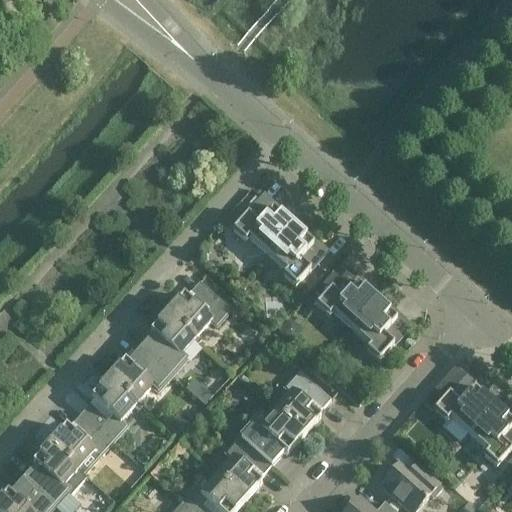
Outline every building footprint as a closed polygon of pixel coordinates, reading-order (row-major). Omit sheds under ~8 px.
[(248,241),(267,257),(292,229),(273,211),(275,208),(264,198),(232,233),(245,244),(248,241)] [(312,246),(292,229),(267,257),(285,274),(282,278),(295,289),(326,254),(315,244),(312,246)] [(332,316),(350,332),(376,304),(356,286),(359,283),(347,273),(316,308),(328,319),(332,316)] [(183,298),(166,316),(199,345),(200,343),(196,340),(210,324),(216,329),(230,313),(199,285),(186,300),(183,298)] [(396,321),(376,304),(350,332),(369,349),(366,353),(378,364),(410,329),(398,319),(396,321)] [(199,345),(166,316),(149,335),(152,337),(140,351),(171,379),(184,364),(179,359),(193,344),(197,347),(199,345)] [(410,349),(415,344),(409,339),(404,344),(410,349)] [(171,379),(140,351),(127,366),(124,363),(107,382),(140,411),(142,409),(138,405),(151,390),(157,395),(171,379)] [(272,408),(271,410),(303,439),(320,420),(317,418),(330,403),(299,375),(285,391),(290,396),(276,411),(272,408)] [(449,421),(468,438),(494,409),(474,392),(476,389),(465,378),(433,413),(446,425),(449,421)] [(140,411),(107,382),(91,400),(94,403),(81,417),(112,445),(126,429),(120,425),(134,409),(138,413),(140,411)] [(511,425),(494,409),(468,438),(486,455),(483,458),(496,470),(511,451),(511,425)] [(254,426),(240,441),(271,469),(284,455),(287,458),(303,439),(271,410),(269,412),(273,415),(259,431),(254,426)] [(215,420),(207,413),(200,421),(203,424),(212,423),(215,420)] [(112,445),(81,417),(68,431),(65,428),(49,447),(81,476),(83,474),(79,471),(93,455),(98,460),(112,445)] [(161,430),(174,441),(185,428),(180,423),(165,424),(161,430)] [(178,445),(186,452),(189,449),(189,440),(185,437),(178,445)] [(214,473),(212,475),(245,504),(261,486),(258,483),(271,469),(240,441),(226,457),(232,462),(218,477),(214,473)] [(178,445),(170,454),(173,458),(183,457),(186,453),(186,452),(178,445)] [(81,476),(49,447),(32,466),(35,468),(22,483),(53,510),(67,495),(61,490),(75,475),(79,478),(81,476)] [(134,482),(143,473),(136,467),(127,476),(134,482)] [(433,501),(442,491),(417,468),(407,478),(397,470),(380,489),(405,511),(417,511),(430,499),(433,501)] [(161,472),(157,469),(149,478),(158,486),(161,482),(161,472)] [(195,491),(181,507),(187,511),(237,511),(245,504),(212,475),(210,477),(214,481),(200,496),(195,491)] [(51,511),(53,510),(22,483),(10,497),(7,494),(0,501),(0,511),(51,511)] [(473,511),(477,511),(481,507),(473,500),(467,506),(473,511)] [(119,511),(117,511),(129,511),(134,507),(127,501),(119,511)] [(391,511),(384,505),(377,511),(371,511),(361,503),(352,511),(391,511)]
